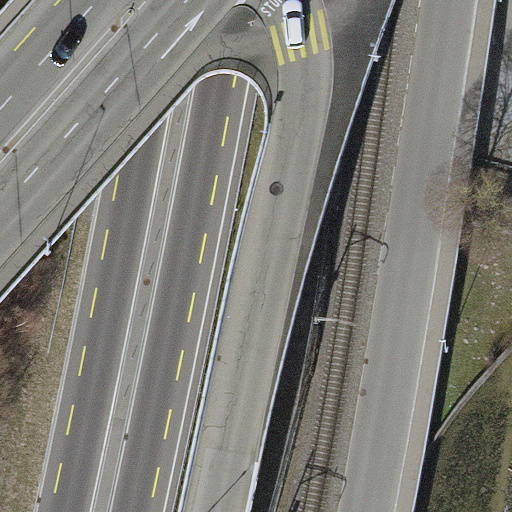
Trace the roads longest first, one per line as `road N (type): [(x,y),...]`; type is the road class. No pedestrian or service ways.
road 1 (secondary): [(215,511),(298,122),(302,36),(289,0)]
road 2 (primary): [(129,511),(233,0)]
road 3 (primary): [(173,0),(70,511)]
road 4 (unclassified): [(449,0),(365,511)]
road 5 (secondary): [(0,215),(187,0)]
road 6 (secondary): [(90,6),(0,109)]
